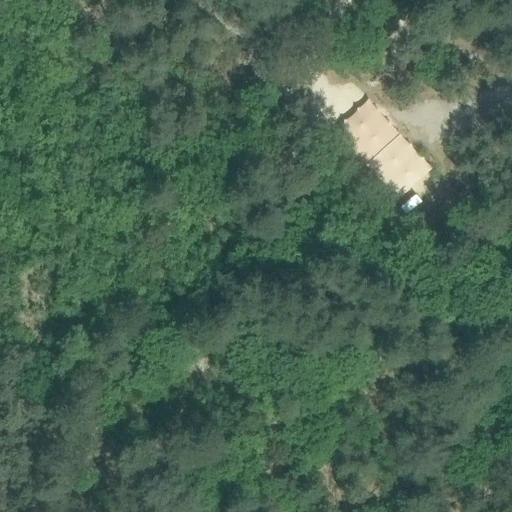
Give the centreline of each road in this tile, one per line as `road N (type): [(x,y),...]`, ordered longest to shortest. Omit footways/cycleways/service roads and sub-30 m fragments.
road 1 (track): [(342,0),(317,42),(318,86),(328,101),(304,125),(230,261),(194,393),(138,511)]
road 2 (track): [(328,101),(406,198)]
